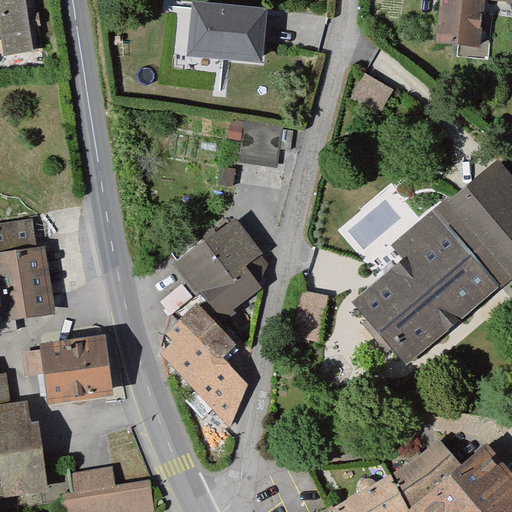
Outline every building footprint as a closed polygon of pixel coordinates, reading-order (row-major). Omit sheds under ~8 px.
[(23,0),(0,0),(0,61),(30,59),(23,0)] [(492,0),(448,0),(444,48),(487,53),(492,0)] [(263,17),(187,12),(183,67),(260,72),(263,17)] [(246,160),(282,162),(284,129),(248,126),(246,160)] [(511,191),(490,165),(441,205),(510,288),(511,291),(511,191)] [(0,211),(53,208),(52,187),(28,188),(29,202),(0,203),(0,211)] [(399,265),(344,310),(401,377),(510,288),(441,205),(386,250),(399,265)] [(74,209),(0,219),(0,443),(2,465),(105,452),(74,209)] [(229,227),(172,272),(216,327),(256,296),(266,272),(229,227)] [(329,295),(300,290),(292,338),(321,343),(329,295)] [(181,392),(227,431),(246,389),(218,366),(230,348),(191,311),(152,355),(181,392)] [(437,439),(399,473),(410,503),(456,459),(437,439)] [(511,511),(511,481),(476,442),(456,459),(410,503),(398,511),(511,511)] [(155,511),(151,481),(116,486),(114,468),(72,474),(75,492),(60,494),(62,511),(155,511)] [(399,473),(331,511),(398,511),(410,503),(399,473)]
